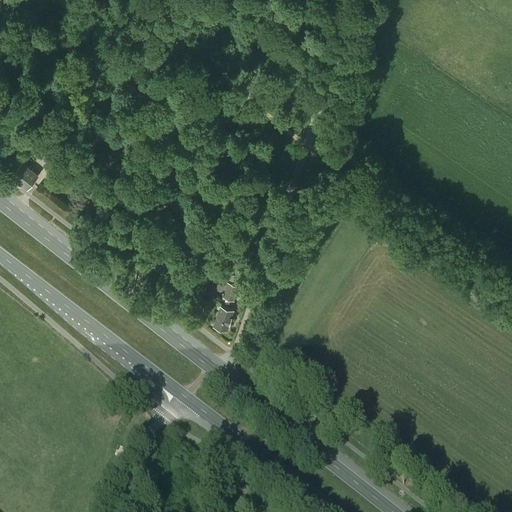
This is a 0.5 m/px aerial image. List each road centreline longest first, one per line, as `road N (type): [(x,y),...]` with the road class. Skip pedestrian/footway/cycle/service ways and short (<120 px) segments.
road 1 (track): [(511,288),(256,107),(162,16)]
road 2 (unclassified): [(211,369),(235,348),(353,0)]
road 3 (primary): [(211,369),(0,202)]
road 4 (primary): [(393,511),(211,369)]
road 5 (primary): [(0,256),(181,398)]
road 6 (track): [(162,16),(120,51),(69,113),(21,143),(0,145)]
road 7 (primary): [(181,398),(331,511)]
road 8 (unclassified): [(99,511),(156,421),(181,398)]
